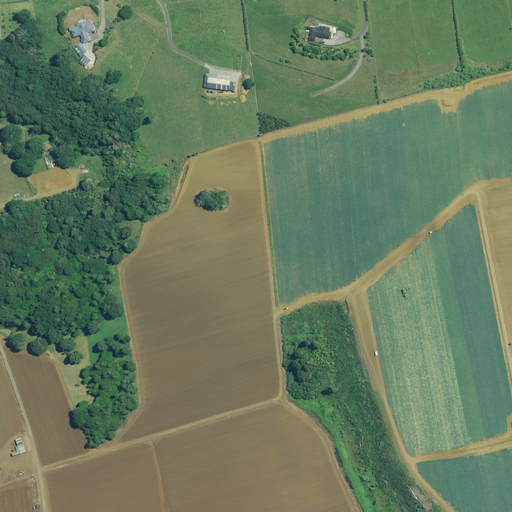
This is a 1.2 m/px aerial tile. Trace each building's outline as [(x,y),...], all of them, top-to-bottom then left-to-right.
[(96,30),(93,21),(88,23),(88,22),(78,24),(79,26),(70,29),(71,31),(73,31),(74,37),(81,35),(83,39),(82,39),(82,42),(84,42),(84,43),(91,41),(88,32),(96,30)] [(316,28),(311,27),(308,40),(315,41),(316,36),(330,39),(332,32),(330,32),(331,28),(321,26),(321,27),(316,26),(316,28)] [(88,51),(81,43),(77,46),(80,50),(78,51),(81,56),(88,51)] [(92,61),(86,55),(81,60),(86,66),(92,61)] [(13,453),(14,456),(26,452),(22,437),(16,439),(18,446),(16,447),(18,451),(13,453)]
